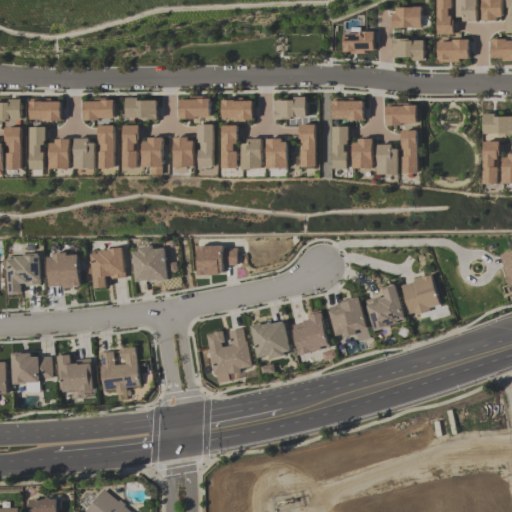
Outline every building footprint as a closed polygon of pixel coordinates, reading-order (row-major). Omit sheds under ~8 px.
[(451,0),(436,0),(437,34),(452,34),(451,0)] [(476,20),(476,0),(455,0),(455,20),(476,20)] [(502,19),(501,0),(481,0),(482,20),(502,19)] [(422,28),(421,7),(393,7),(393,28),(422,28)] [(375,52),(374,33),(343,33),(343,53),(375,52)] [(393,59),(425,58),(424,39),(393,40),(393,59)] [(511,39),(491,40),(491,60),(511,59),(511,39)] [(437,41),(438,61),(469,61),(469,40),(437,41)] [(306,118),(306,98),(274,99),(275,119),(306,118)] [(125,118),(157,119),(157,99),(125,99),(125,118)] [(179,118),(210,117),(210,99),(178,100),(179,118)] [(114,120),(114,101),(82,100),(82,119),(114,120)] [(253,119),(253,100),(222,100),(222,119),(253,119)] [(21,101),(0,101),(0,121),(22,121),(21,101)] [(61,102),(30,101),(29,120),(61,121),(61,102)] [(364,101),(332,101),(332,120),(364,119),(364,101)] [(386,125),(417,124),(417,105),(386,106),(386,125)] [(511,134),(511,115),(483,115),(483,135),(511,134)] [(213,124),(198,124),(199,166),(214,166),(213,124)] [(123,167),(139,167),(138,125),(122,126),(123,167)] [(237,126),(222,125),(221,168),(236,168),(237,126)] [(316,167),(316,125),(301,125),(301,167),(316,167)] [(99,168),(115,168),(115,126),(99,126),(99,168)] [(333,168),(348,169),(349,127),(333,126),(333,168)] [(23,169),(22,127),(6,128),(7,170),(23,169)] [(46,127),(30,127),(29,169),(45,170),(46,127)] [(403,174),(418,173),(417,130),(402,131),(403,174)] [(173,139),(174,167),(195,167),(194,138),(173,139)] [(143,139),(142,167),(152,168),(151,174),(163,174),(164,139),(143,139)] [(287,168),(288,140),(267,139),(267,168),(287,168)] [(70,140),(49,140),(50,169),(70,168),(70,140)] [(96,140),(75,140),(75,168),(96,169),(96,140)] [(241,140),(242,169),(262,168),(262,140),(241,140)] [(353,168),(373,168),(373,140),(352,140),(353,168)] [(483,183),(499,183),(499,141),(483,141),(483,183)] [(377,146),(378,175),(398,174),(398,146),(377,146)] [(511,154),(503,155),(503,183),(511,183),(511,154)] [(135,284),(169,279),(164,248),(153,249),(153,246),(130,249),(135,284)] [(197,275),(223,274),(223,266),(237,265),(236,246),(196,247),(197,275)] [(93,289),(107,287),(106,279),(125,277),(122,248),(90,252),(93,289)] [(511,283),(511,250),(499,254),(508,284),(511,283)] [(47,255),(48,288),(80,286),(79,253),(47,255)] [(40,285),(39,256),(5,257),(6,294),(22,294),(21,286),(40,285)] [(441,306),(432,275),(402,284),(411,315),(441,306)] [(373,330),(405,321),(395,284),(382,288),(385,298),(366,303),(373,330)] [(336,338),(356,334),(358,341),(369,338),(360,298),(339,303),(340,308),(329,311),(336,338)] [(299,355),(330,347),(322,313),(309,316),(310,320),(292,325),(299,355)] [(291,354),(283,320),(251,327),(258,358),(268,356),(269,358),(291,354)] [(206,334),(217,383),(229,380),(227,374),(252,368),(243,328),(225,332),(225,330),(206,334)] [(99,353),(102,391),(116,389),(117,400),(127,399),(126,388),(140,386),(136,346),(121,348),(122,364),(115,365),(114,351),(99,353)] [(52,356),(31,357),(31,353),(12,353),(13,383),(25,383),(25,392),(40,392),(40,379),(53,378),(52,356)] [(60,392),(71,392),(71,394),(93,392),(91,360),(71,361),(71,354),(58,355),(60,392)] [(0,393),(8,394),(7,363),(0,362),(0,393)] [(85,511),(103,489),(118,501),(119,500),(125,505),(124,506),(132,511),(85,511)] [(30,511),(30,499),(45,499),(47,497),(50,497),(51,499),(58,499),(61,499),(61,510),(58,510),(58,511),(30,511)]
